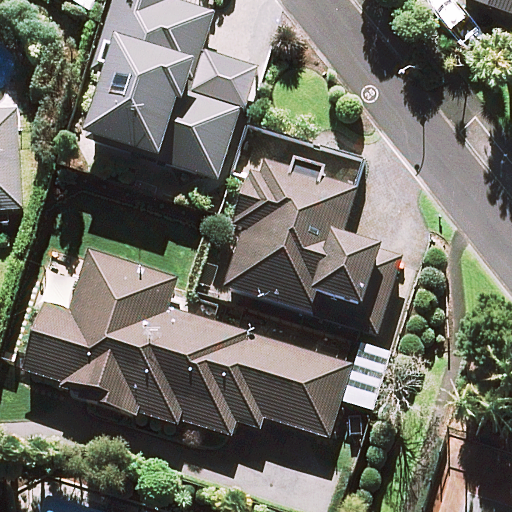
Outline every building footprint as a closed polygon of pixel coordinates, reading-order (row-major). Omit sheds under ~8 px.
[(173,0),(119,0),(97,73),(110,77),(89,147),(221,187),(242,118),(191,103),(217,20),(171,6),(173,0)] [(511,0),(477,0),(511,12),(511,0)] [(0,117),(0,218),(26,217),(22,116),(0,117)] [(360,197),(258,166),(236,236),(247,240),(229,296),(385,343),(408,266),(345,247),(360,197)] [(363,341),(355,368),(171,316),(179,288),(91,263),(75,319),(48,311),(29,379),(62,389),(59,399),(181,434),(183,428),(235,443),(238,430),(264,437),(267,426),(333,445),(345,402),(381,412),(398,351),(363,341)]
